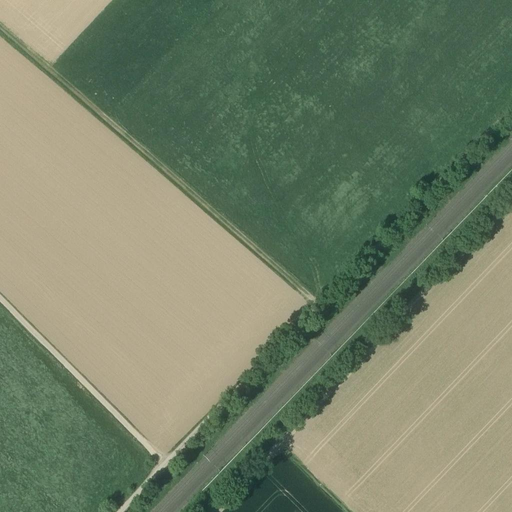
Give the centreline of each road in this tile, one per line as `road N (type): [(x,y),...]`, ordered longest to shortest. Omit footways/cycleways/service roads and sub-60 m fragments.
road 1 (track): [(131,511),(511,107)]
road 2 (track): [(316,308),(0,31)]
road 3 (track): [(511,214),(228,511)]
road 4 (track): [(0,300),(172,471)]
